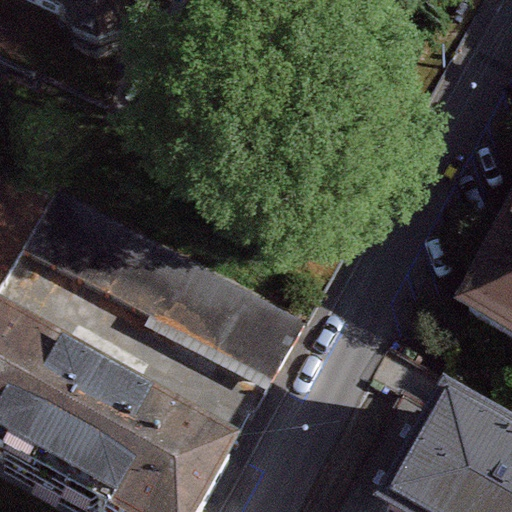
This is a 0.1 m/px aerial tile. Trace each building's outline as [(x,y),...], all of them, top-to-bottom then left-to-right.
[(0,0),(0,3),(80,38),(67,68),(114,88),(152,0),(0,0)] [(272,372),(299,320),(0,162),(0,299),(29,245),(272,372)] [(511,198),(500,221),(459,298),(511,326),(511,198)] [(0,466),(84,511),(202,511),(236,450),(0,320),(0,466)] [(511,511),(511,430),(455,399),(392,511),(511,511)]
